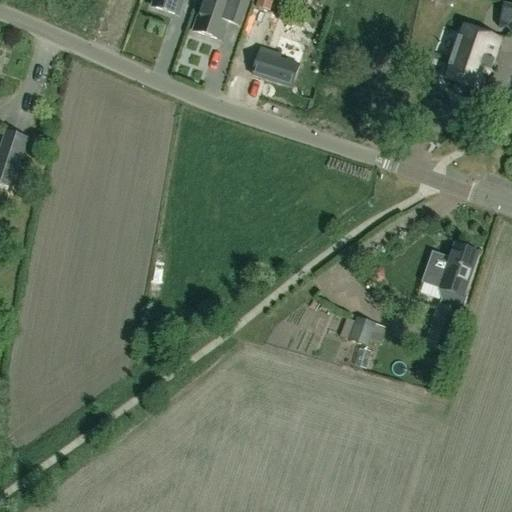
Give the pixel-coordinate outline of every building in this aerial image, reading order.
[(152,0),(150,11),(176,19),(181,0),(152,0)] [(202,0),(192,34),(219,43),(229,13),(241,17),(245,0),(202,0)] [(257,0),(255,8),(269,12),(273,0),(257,0)] [(508,30),(511,35),(511,6),(504,5),(499,29),(508,30)] [(464,29),(460,39),(458,38),(448,68),(450,68),(446,80),(476,90),(481,74),(487,76),(488,72),(491,73),(491,72),(488,71),(489,67),(492,68),(492,67),(490,66),(491,62),(494,63),(494,62),(492,61),(499,41),(464,29)] [(385,44),(350,36),(338,86),(373,95),(385,44)] [(251,76),(290,89),(301,55),(283,49),(281,56),(260,49),(251,76)] [(7,138),(0,161),(0,191),(13,195),(28,145),(7,138)] [(478,255),(454,247),(449,262),(445,260),(435,289),(439,291),(438,293),(441,300),(439,307),(437,306),(423,346),(447,354),(461,314),(466,298),(462,297),(466,285),(467,285),(478,255)] [(367,349),(374,326),(354,319),(346,342),(367,349)] [(156,334),(146,333),(145,342),(154,343),(156,334)]
